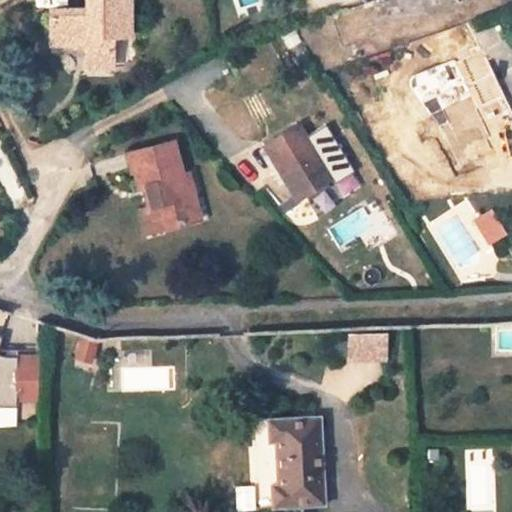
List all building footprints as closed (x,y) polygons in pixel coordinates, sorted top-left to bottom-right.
[(86,0),(85,9),(50,10),(51,39),(88,37),(89,45),(89,68),(115,68),(114,37),(131,36),(130,0),(86,0)] [(88,37),(51,39),(51,46),(89,45),(88,37)] [(265,146),(299,201),(333,178),(300,124),(265,146)] [(174,141),(130,154),(140,189),(147,187),(155,186),(167,229),(201,219),(189,175),(184,176),(174,141)] [(159,231),(167,229),(155,186),(147,187),(159,231)] [(491,207),(473,218),(488,244),(506,233),(491,207)] [(387,358),(386,330),(346,331),(346,358),(387,358)] [(0,340),(1,338),(0,337),(0,405),(13,406),(13,399),(36,400),(37,359),(16,358),(16,351),(5,351),(3,357),(0,356),(0,340)] [(319,417),(267,420),(267,443),(274,442),(276,485),(270,485),(271,508),(323,505),(319,417)]
